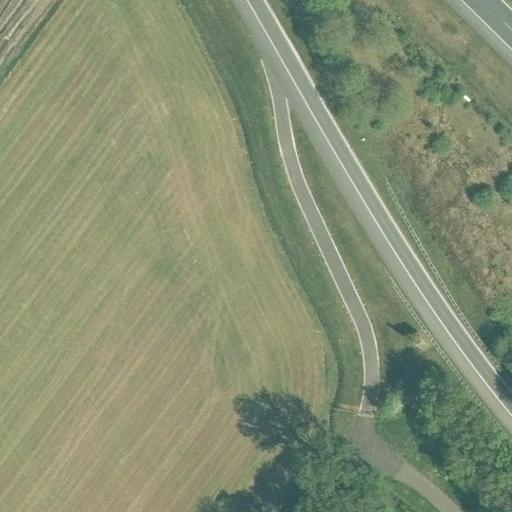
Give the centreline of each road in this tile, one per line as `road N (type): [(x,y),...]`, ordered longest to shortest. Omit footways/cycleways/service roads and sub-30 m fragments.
road 1 (trunk): [(253,0),(411,263),(511,402)]
road 2 (unclassified): [(451,511),(411,477),(363,461),(345,468),(313,511)]
